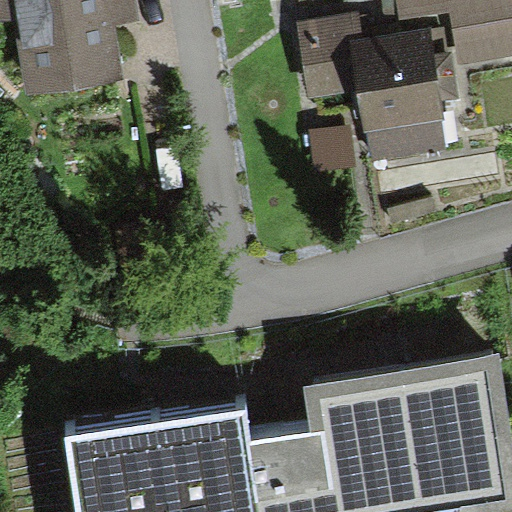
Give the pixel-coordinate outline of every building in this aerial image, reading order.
[(0,0),(0,21),(17,19),(29,93),(123,78),(114,21),(135,18),(132,0),(0,0)] [(449,0),(396,0),(398,17),(451,11),(449,0)] [(511,0),(450,0),(461,64),(511,55),(511,0)] [(358,13),(300,21),(310,96),(364,89),(373,157),(449,147),(444,107),(458,105),(450,49),(433,52),(430,31),(361,40),(358,13)] [(347,125),(310,129),(314,168),(351,164),(347,125)] [(233,402),(81,416),(89,511),(511,511),(511,489),(498,347),(303,365),(314,484),(242,491),(233,402)]
